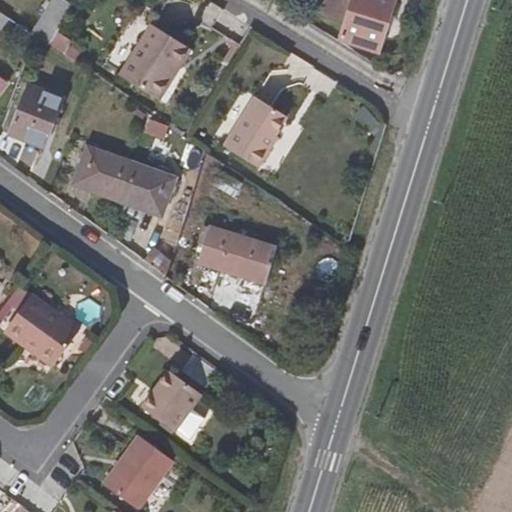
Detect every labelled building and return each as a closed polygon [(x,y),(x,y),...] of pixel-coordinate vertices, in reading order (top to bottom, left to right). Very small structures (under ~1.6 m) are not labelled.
[(379,54),(397,0),(356,0),(349,21),(342,42),(379,54)] [(34,42),(49,52),(74,15),(59,5),(34,42)] [(158,105),(183,65),(189,55),(152,31),(120,81),(158,105)] [(42,150),(62,98),(27,85),(6,135),(42,150)] [(273,142),(284,123),(252,103),(223,152),(256,173),(276,144),(273,142)] [(117,203),(130,165),(132,162),(84,144),(70,185),(117,203)] [(162,222),(176,179),(130,165),(117,203),(116,206),(162,222)] [(243,288),(257,247),(208,231),(196,271),(243,288)] [(87,328),(39,291),(16,320),(47,345),(42,352),(59,365),(87,328)] [(47,345),(16,320),(10,328),(36,347),(42,352),(47,345)] [(179,424),(208,387),(175,362),(145,399),(179,424)] [(145,502),(182,454),(143,427),(107,473),(145,502)] [(130,511),(117,503),(110,511),(130,511)]
